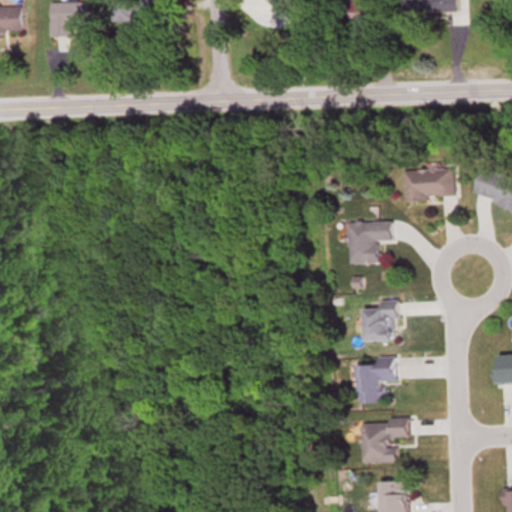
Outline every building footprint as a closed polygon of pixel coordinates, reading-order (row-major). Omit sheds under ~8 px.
[(51,0),(51,36),(71,37),(71,22),(87,23),(87,1),(51,0)] [(112,0),(113,18),(172,18),(172,0),(112,0)] [(375,0),(343,0),(344,13),(375,13),(375,0)] [(402,0),(402,12),(458,12),(458,0),(402,0)] [(0,32),(24,33),(24,5),(0,5),(0,32)] [(405,200),(456,199),(455,167),(404,169),(405,200)] [(511,176),(481,168),(473,196),(511,207),(511,176)] [(380,262),(380,240),(394,239),(393,220),(349,221),(350,263),(380,262)] [(362,307),(363,341),(398,340),(397,299),(378,300),(378,307),(362,307)] [(511,354),(495,354),(495,382),(511,382),(511,354)] [(358,402),(386,401),(385,380),(397,380),(396,355),(377,356),(377,364),(357,365),(358,402)] [(363,461),(398,460),(398,436),(411,436),(410,417),(362,418),(363,461)] [(379,479),(379,511),(408,511),(408,479),(379,479)]
